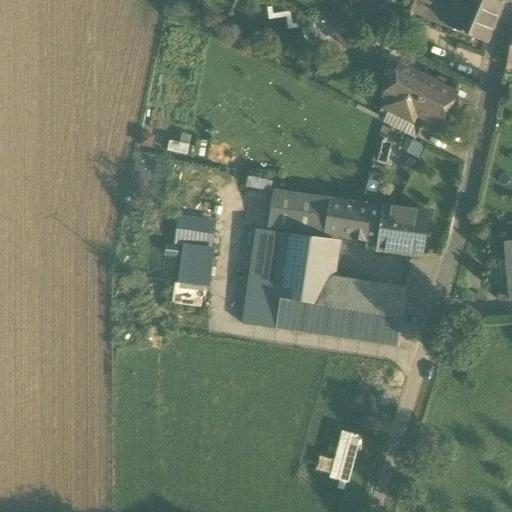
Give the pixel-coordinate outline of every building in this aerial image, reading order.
[(417,0),(412,11),(451,28),(457,12),(429,0),(417,0)] [(451,28),(486,43),(503,4),(493,0),(462,0),(460,6),(457,12),(451,28)] [(377,92),(383,95),(384,95),(391,98),(405,70),(398,67),(394,65),(385,67),(381,75),(382,84),(377,92)] [(418,77),(405,70),(391,98),(384,95),(383,95),(383,97),(385,98),(414,113),(440,126),(455,96),(439,87),(438,82),(423,75),(418,77)] [(380,109),(388,112),(409,123),(414,113),(385,98),(380,109)] [(404,134),(409,123),(388,112),(382,123),(404,134)] [(272,190),(267,231),(289,234),(323,239),(323,235),(329,199),(272,190)] [(382,207),(329,199),(323,235),(366,242),(377,244),(382,207)] [(382,207),(377,244),(376,251),(420,257),(428,213),(382,207)] [(174,243),(210,248),(213,224),(178,219),(174,243)] [(406,288),(327,276),(323,306),(279,299),(289,234),(267,231),(255,229),(241,324),(398,348),(406,288)] [(323,239),(289,234),(279,299),(323,306),(327,276),(330,257),(334,258),(336,248),(332,247),(333,240),(323,239)] [(365,249),(376,251),(377,244),(366,242),(365,249)] [(178,284),(206,287),(211,253),(183,248),(178,284)] [(361,436),(341,431),(329,478),(348,483),(361,436)]
